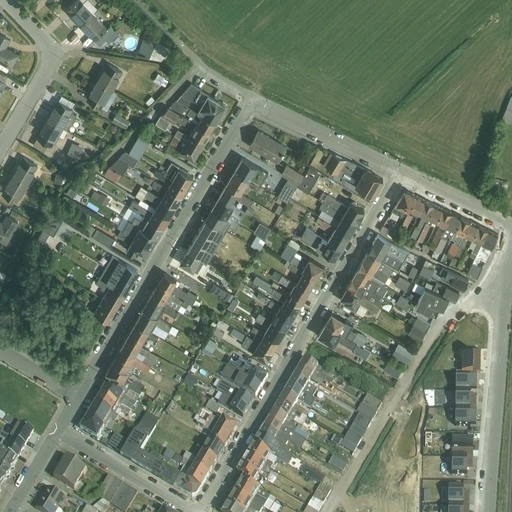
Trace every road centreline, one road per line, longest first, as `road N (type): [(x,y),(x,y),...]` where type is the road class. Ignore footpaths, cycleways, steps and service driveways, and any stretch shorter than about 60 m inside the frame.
road 1 (residential): [(400,169),(253,97),(75,396)]
road 2 (residential): [(400,169),(199,511)]
road 3 (unclassified): [(505,291),(453,310),(429,337),(326,511)]
road 4 (tertiary): [(486,511),(505,291)]
road 5 (residential): [(0,148),(49,54),(8,0)]
road 6 (residential): [(194,511),(58,429)]
road 7 (residential): [(511,220),(400,169)]
